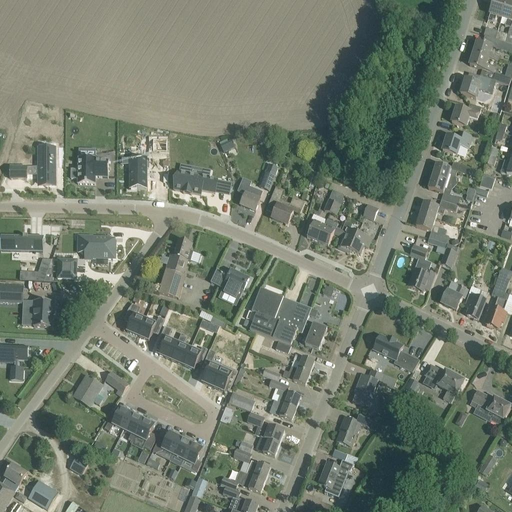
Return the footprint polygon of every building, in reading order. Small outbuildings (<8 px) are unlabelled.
[(502,19),(507,3),(498,0),(495,0),(488,22),(494,24),(497,17),(502,19)] [(511,4),(507,3),(502,19),(508,20),(506,27),(511,29),(511,26),(511,4)] [(498,32),(487,29),(484,37),(495,40),(498,32)] [(511,45),(511,31),(510,31),(508,36),(498,32),(495,40),(499,42),(511,45)] [(510,53),(511,46),(511,45),(499,42),(497,49),(510,53)] [(492,47),(483,44),(478,43),(474,55),(499,62),(500,58),(490,55),(492,47)] [(498,63),(499,62),(474,55),(470,67),(494,75),(496,69),(487,66),(488,60),(498,63)] [(499,75),(496,82),(509,87),(511,79),(499,75)] [(496,82),(491,81),(480,77),(478,84),(466,81),(461,96),(476,100),(479,91),(492,95),(496,82)] [(482,110),(480,109),(470,106),(468,113),(457,109),(452,124),(466,128),(469,119),(478,122),(482,110)] [(498,133),(505,135),(507,127),(501,125),(498,133)] [(502,143),(505,135),(498,133),(496,141),(502,143)] [(472,138),(471,138),(461,135),(459,142),(448,138),(443,153),(452,156),(457,157),(457,156),(465,159),(468,150),(468,151),(472,138)] [(235,149),(234,147),(233,143),(232,141),(228,143),(221,146),(224,154),(235,149)] [(154,142),(154,154),(168,154),(168,142),(154,142)] [(39,171),(39,177),(41,177),(41,179),(41,186),(54,186),(54,171),(56,171),(56,161),(54,161),(54,147),(53,147),(53,151),(41,151),(41,157),(40,157),(40,162),(41,162),(42,162),(42,171),(39,171)] [(490,157),(497,159),(500,151),(493,149),(490,157)] [(495,167),(497,159),(490,157),(488,165),(495,167)] [(78,180),(78,185),(96,186),(96,179),(109,179),(109,161),(96,161),(96,159),(79,159),(78,171),(72,171),(72,180),(78,180)] [(131,160),(131,190),(148,190),(148,160),(131,160)] [(511,164),(505,162),(501,174),(511,177),(511,164)] [(468,176),(470,169),(454,164),(452,170),(436,166),(433,178),(457,186),(456,178),(457,173),(468,176)] [(270,175),(275,177),(278,170),(269,166),(266,173),(270,175)] [(179,174),(176,191),(184,193),(184,194),(186,195),(186,194),(191,195),(191,196),(193,196),(193,195),(202,196),(202,192),(215,195),(218,182),(189,176),(191,169),(182,167),(181,175),(179,174)] [(11,168),(11,180),(27,180),(27,168),(11,168)] [(270,192),(275,177),(270,175),(266,173),(260,189),(270,192)] [(313,190),(317,178),(310,176),(306,188),(313,190)] [(492,192),(495,180),(484,176),(480,188),(492,192)] [(457,186),(433,178),(429,191),(443,195),(442,201),(458,207),(461,200),(450,197),(451,192),(457,186)] [(243,180),(238,193),(246,196),(241,207),(256,213),(260,202),(263,194),(250,188),(252,184),(243,180)] [(288,226),(292,217),(295,211),(301,213),(300,216),(305,204),(293,200),(291,206),(281,201),(285,192),(276,188),(266,212),(274,215),(272,220),(288,226)] [(487,198),(489,193),(478,189),(476,195),(487,198)] [(468,197),(466,202),(472,204),(476,193),(468,190),(467,196),(468,197)] [(330,214),(335,204),(329,201),(325,212),(330,214)] [(456,214),(458,207),(442,201),(440,208),(424,204),(420,216),(436,221),(438,214),(444,216),(445,211),(456,214)] [(336,217),(341,206),(335,204),(330,214),(336,217)] [(379,211),(370,207),(368,206),(366,212),(376,217),(379,211)] [(374,223),(376,217),(366,212),(363,218),(374,223)] [(433,228),(436,221),(420,216),(417,229),(431,233),(430,240),(447,245),(449,238),(438,234),(440,230),(433,228)] [(318,243),(325,227),(314,223),(310,221),(308,227),(312,229),(308,239),(318,243)] [(342,231),(337,228),(338,225),(328,221),(325,227),(318,243),(329,248),(334,235),(340,237),(342,231)] [(353,226),(346,222),(342,231),(340,237),(343,239),(339,250),(347,254),(348,252),(351,253),(359,235),(351,232),(353,226)] [(2,235),(1,251),(42,253),(42,237),(2,235)] [(372,241),(363,237),(359,235),(351,253),(361,257),(365,248),(368,250),(372,241)] [(80,239),(80,254),(86,255),(85,261),(116,262),(116,244),(110,244),(110,240),(80,239)] [(449,245),(447,245),(430,240),(428,244),(441,248),(440,251),(442,254),(446,256),(449,245)] [(188,261),(191,262),(193,254),(190,252),(192,245),(188,244),(180,241),(175,257),(171,256),(159,294),(178,300),(179,301),(186,276),(184,275),(188,261)] [(451,270),(457,255),(459,249),(449,245),(446,256),(442,267),(451,270)] [(428,252),(424,250),(414,247),(411,257),(419,260),(424,262),(428,252)] [(58,260),(57,279),(76,280),(77,267),(71,267),(71,261),(58,260)] [(424,262),(419,260),(415,272),(409,289),(423,294),(424,291),(430,293),(436,275),(429,273),(432,265),(424,262)] [(21,273),(20,281),(45,283),(52,261),(43,261),(40,271),(39,274),(21,273)] [(511,272),(502,269),(492,298),(498,300),(494,311),(492,310),(486,327),(499,331),(502,323),(504,324),(506,315),(504,314),(510,297),(505,295),(511,276),(511,272)] [(227,276),(217,272),(212,283),(221,288),(227,276)] [(249,281),(232,272),(226,285),(229,286),(225,295),(236,300),(240,291),(244,293),(249,281)] [(466,290),(459,287),(452,283),(442,305),(457,312),(463,299),(462,299),(466,290)] [(24,288),(0,287),(0,290),(0,299),(0,303),(23,305),(24,288)] [(322,295),(330,297),(332,289),(323,288),(322,295)] [(250,332),(255,334),(256,334),(260,335),(271,340),(273,340),(274,341),(279,343),(286,326),(289,327),(298,305),(286,300),(261,290),(252,313),(257,315),(256,318),(254,322),(250,332)] [(489,295),(482,292),(479,299),(470,296),(465,309),(470,311),(467,318),(479,322),(485,306),(489,295)] [(55,303),(33,302),(32,319),(34,319),(34,328),(52,329),(53,314),(55,314),(55,303)] [(286,326),(279,343),(292,348),(297,333),(298,333),(302,335),(309,338),(305,347),(310,348),(319,352),(328,331),(314,325),(311,331),(305,329),(307,323),(309,317),(312,310),(308,308),(298,305),(289,327),(286,326)] [(129,311),(124,322),(131,325),(127,333),(138,338),(145,321),(137,318),(141,310),(133,306),(129,311)] [(164,307),(160,316),(166,319),(170,310),(164,307)] [(214,318),(211,323),(224,329),(227,324),(214,318)] [(145,321),(138,338),(149,342),(153,334),(158,337),(164,322),(158,319),(155,326),(145,321)] [(203,321),(200,327),(206,330),(208,324),(203,321)] [(165,329),(157,348),(162,350),(159,357),(170,361),(178,345),(168,341),(172,332),(165,329)] [(178,345),(170,361),(183,367),(190,350),(183,347),(187,338),(181,336),(178,345)] [(380,336),(372,352),(396,363),(397,363),(397,362),(401,364),(399,369),(413,375),(420,363),(405,356),(405,357),(401,355),(401,354),(404,347),(397,344),(398,343),(388,339),(388,340),(380,336)] [(279,343),(276,350),(289,355),(292,348),(279,343)] [(190,350),(183,367),(194,372),(197,365),(201,367),(208,352),(203,349),(200,355),(190,350)] [(18,354),(0,353),(0,367),(18,368),(18,354)] [(208,355),(202,371),(207,374),(203,384),(214,389),(223,367),(213,362),(215,358),(208,355)] [(315,363),(306,360),(303,358),(303,359),(296,356),(292,368),(310,375),(315,363)] [(223,367),(214,389),(225,393),(226,392),(229,393),(238,373),(223,367)] [(445,375),(431,367),(426,377),(440,384),(438,387),(448,392),(443,401),(452,406),(464,383),(446,373),(445,375)] [(306,387),(310,375),(292,368),(289,374),(285,373),(283,378),(287,380),(294,382),(294,383),(306,387)] [(281,377),(277,375),(266,371),(263,377),(272,381),(279,383),(281,377)] [(383,377),(381,376),(372,372),(369,379),(362,377),(357,390),(359,391),(354,403),(373,411),(378,397),(374,395),(378,384),(394,391),(398,381),(384,376),(383,377)] [(121,399),(130,387),(112,374),(106,382),(119,392),(116,395),(121,399)] [(102,387),(93,381),(89,379),(82,392),(80,391),(75,399),(83,404),(90,408),(93,403),(100,407),(103,402),(96,398),(102,387)] [(278,384),(279,383),(272,381),(270,388),(272,389),(279,392),(277,396),(280,398),(278,404),(297,411),(301,399),(288,394),(290,388),(278,384)] [(418,385),(411,381),(406,391),(413,395),(418,385)] [(504,422),(507,417),(511,408),(494,398),(493,400),(478,392),(472,403),(488,411),(486,413),(494,417),(491,423),(500,427),(502,421),(504,422)] [(256,403),(231,394),(227,404),(251,414),(256,403)] [(292,423),(297,411),(278,404),(273,416),(292,423)] [(224,409),(218,422),(226,425),(231,411),(224,409)] [(132,415),(121,410),(117,418),(114,416),(105,430),(110,433),(114,427),(124,432),(132,415)] [(248,423),(262,429),(266,419),(252,414),(248,423)] [(144,422),(132,415),(124,432),(132,435),(129,441),(133,444),(136,438),(144,422)] [(357,424),(345,420),(342,428),(343,428),(337,443),(352,449),(361,426),(368,429),(368,430),(376,433),(380,426),(360,418),(357,424)] [(155,427),(144,422),(136,438),(146,443),(143,448),(151,452),(158,438),(151,434),(155,427)] [(285,433),(266,426),(261,439),(268,441),(280,446),(285,433)] [(182,440),(171,435),(167,442),(160,439),(153,453),(156,455),(163,453),(163,451),(174,456),(182,440)] [(275,459),(280,446),(261,439),(268,442),(265,448),(258,446),(256,452),(275,459)] [(192,445),(182,440),(174,456),(184,462),(192,445)] [(95,446),(94,449),(100,451),(101,449),(102,445),(97,443),(95,446)] [(242,443),(240,451),(251,455),(254,447),(242,443)] [(203,451),(192,445),(184,462),(194,467),(192,471),(197,473),(202,464),(197,462),(203,451)] [(234,459),(249,464),(252,457),(237,451),(234,459)] [(343,462),(345,463),(348,456),(335,451),(332,458),(343,462)] [(434,452),(425,466),(432,471),(441,457),(434,452)] [(142,455),(138,462),(145,465),(148,458),(142,455)] [(478,474),(486,479),(498,461),(490,456),(478,474)] [(70,471),(83,478),(90,465),(78,458),(70,471)] [(271,469),(262,466),(252,462),(247,475),(266,482),(271,469)] [(348,478),(354,467),(343,462),(340,469),(328,464),(320,486),(325,489),(326,490),(325,494),(339,499),(347,478),(348,478)] [(27,476),(22,472),(13,467),(6,479),(7,479),(3,486),(0,484),(0,511),(4,511),(16,494),(19,487),(20,488),(27,476)] [(173,471),(169,478),(174,481),(178,474),(173,471)] [(247,475),(240,472),(236,483),(225,478),(222,486),(227,488),(237,492),(239,485),(243,486),(242,488),(261,496),(266,482),(247,475)] [(189,480),(186,485),(193,489),(196,483),(189,480)] [(208,484),(199,480),(192,497),(201,500),(208,484)] [(479,482),(475,488),(482,492),(486,485),(480,481),(479,482)] [(40,483),(29,501),(47,511),(48,511),(59,495),(40,483)] [(237,492),(227,488),(224,495),(239,501),(242,494),(237,492)] [(196,511),(200,502),(191,498),(186,511),(196,511)] [(246,503),(241,501),(236,511),(257,511),(259,507),(246,502),(246,503)] [(74,511),(77,508),(70,503),(64,511),(74,511)]
